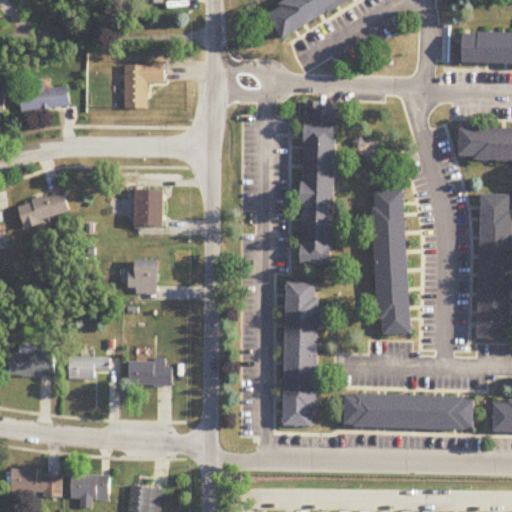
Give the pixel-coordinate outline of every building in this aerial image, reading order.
[(285,0),(267,10),(284,39),(350,0),(285,0)] [(465,65),(511,66),(511,34),(466,33),(465,65)] [(126,66),(126,110),(149,110),(149,84),(166,84),(166,66),(126,66)] [(23,114),(72,107),(69,88),(47,91),(46,80),(32,82),(33,92),(21,93),(23,114)] [(337,110),(321,109),(322,103),(306,102),(303,267),(334,268),(337,110)] [(511,129),(462,129),(461,161),(511,162),(511,129)] [(164,191),(136,191),(136,228),(164,228),(164,191)] [(407,191),(376,192),(381,337),(412,336),(407,191)] [(73,217),(66,193),(21,206),(28,230),(73,217)] [(511,310),(511,195),(483,195),(480,340),(511,341),(511,310)] [(137,301),(159,301),(159,261),(137,261),(137,276),(130,276),(130,290),(137,290),(137,301)] [(289,283),(285,428),(317,429),(321,284),(289,283)] [(56,378),(56,355),(11,355),(11,378),(56,378)] [(97,382),(97,374),(112,374),(112,359),(71,359),(71,382),(97,382)] [(174,370),(167,370),(167,362),(130,362),(130,388),(174,388),(174,370)] [(476,431),(476,398),(347,396),(347,429),(476,431)] [(511,401),(496,401),(495,434),(511,434),(511,401)] [(63,496),(63,479),(38,479),(38,470),(13,470),(13,496),(63,496)] [(110,477),(72,477),(72,500),(83,500),(83,510),(94,510),(94,501),(110,501),(110,477)] [(161,511),(163,490),(133,487),(129,511),(161,511)]
